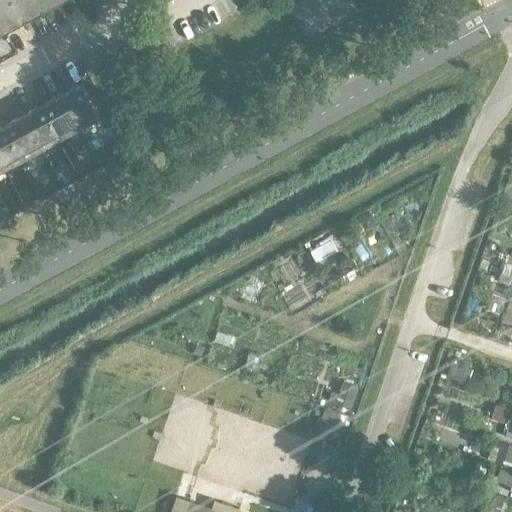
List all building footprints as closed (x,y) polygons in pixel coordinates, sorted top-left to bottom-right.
[(23,19),(12,0),(0,0),(0,22),(4,29),(23,19)] [(42,9),(37,0),(12,0),(23,19),(42,9)] [(57,0),(37,0),(42,9),(57,0)] [(81,82),(61,93),(80,128),(100,117),(81,82)] [(80,128),(61,93),(42,103),(61,138),(80,128)] [(61,138),(42,103),(23,114),(42,148),(61,138)] [(42,148),(23,114),(5,124),(23,159),(42,148)] [(23,159),(5,124),(0,126),(0,160),(4,169),(23,159)] [(129,150),(122,136),(113,140),(121,154),(129,150)] [(60,146),(67,159),(76,155),(68,141),(60,146)] [(83,168),(76,155),(67,159),(74,173),(83,168)] [(22,167),(29,180),(38,175),(31,162),(22,167)] [(45,189),(38,175),(29,180),(37,193),(45,189)]
